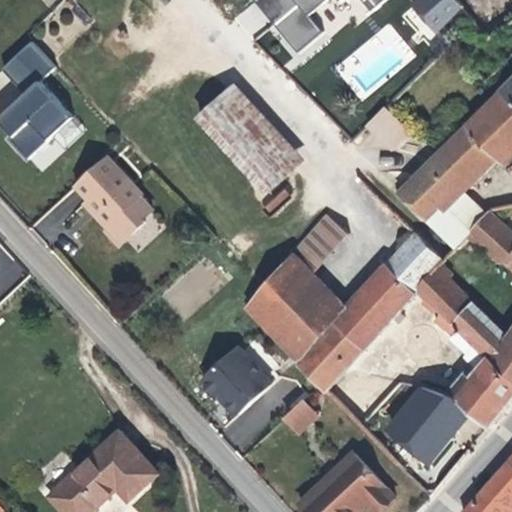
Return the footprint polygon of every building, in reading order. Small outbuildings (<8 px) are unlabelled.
[(340,0),(359,23),(387,0),(251,0),(250,1),(294,56),(324,33),(314,20),(339,0),(340,0)] [(442,30),(463,9),(462,0),(415,0),(413,2),(442,30)] [(360,98),(414,53),(390,24),(336,68),(360,98)] [(6,68),(29,93),(42,80),(58,66),(35,41),(6,68)] [(511,76),(466,123),(501,158),(507,163),(511,158),(511,76)] [(237,79),(198,115),(269,190),(308,156),(237,79)] [(29,93),(1,118),(16,134),(13,138),(31,157),(76,116),(42,80),(29,93)] [(390,99),(369,119),(391,140),(410,120),(390,99)] [(501,158),(466,123),(438,149),(399,187),(436,225),(468,193),(501,158)] [(111,151),(79,182),(90,195),(87,199),(125,241),(158,210),(144,194),(147,191),(111,151)] [(280,186),(262,204),(272,214),(290,196),(280,186)] [(468,193),(436,225),(457,245),(486,212),(468,193)] [(511,226),(491,207),(486,212),(457,245),(456,246),(463,251),(474,240),(493,259),(506,261),(511,267),(511,329),(510,332),(452,276),(455,272),(443,260),(418,289),(426,296),(511,378),(511,226)] [(246,306),(298,360),(349,304),(317,272),(351,234),(328,212),(305,238),(266,283),(246,306)] [(418,229),(388,261),(418,289),(443,260),(446,257),(418,229)] [(298,360),(320,383),(326,389),(418,289),(388,261),(298,360)] [(438,309),(426,296),(422,302),(434,313),(438,309)] [(449,390),(490,426),(511,398),(511,378),(441,312),(435,318),(452,334),(450,336),(467,352),(465,355),(477,366),(472,372),(467,369),(449,390)] [(224,391),(242,411),(275,381),(241,345),(205,378),(220,395),(224,391)] [(445,432),(465,405),(449,390),(425,385),(391,426),(419,448),(417,452),(430,462),(450,437),(445,432)] [(239,415),(242,411),(224,391),(220,395),(239,415)] [(305,397),(286,415),(300,429),(318,412),(305,397)] [(158,473),(118,431),(48,496),(62,511),(91,511),(116,490),(128,502),(158,473)] [(357,452),(303,502),(312,511),(360,511),(371,503),(380,511),(398,494),(357,452)] [(511,511),(511,460),(465,511),(511,511)] [(0,511),(9,511),(0,502),(0,511)]
